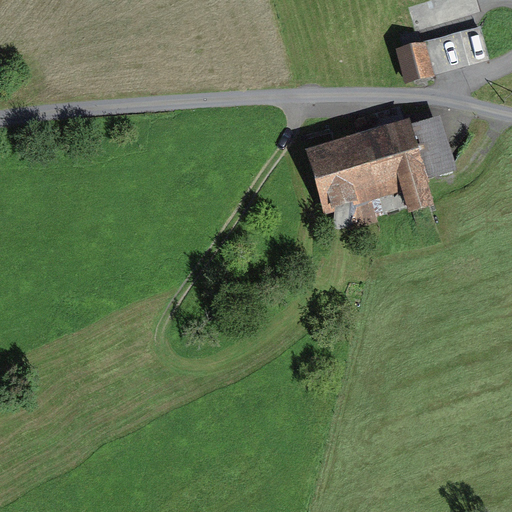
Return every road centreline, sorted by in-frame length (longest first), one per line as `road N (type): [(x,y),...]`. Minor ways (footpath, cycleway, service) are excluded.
road 1 (track): [(346,221),(327,281),(279,327),(202,368),(171,362),(158,346),(164,318),(291,135),(300,97)]
road 2 (residential): [(0,118),(114,105),(394,95),(511,115)]
